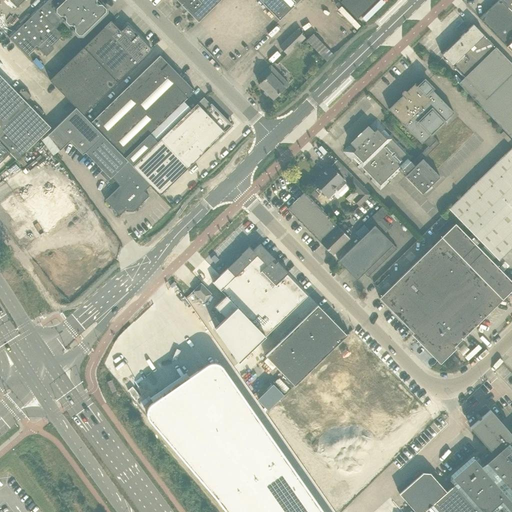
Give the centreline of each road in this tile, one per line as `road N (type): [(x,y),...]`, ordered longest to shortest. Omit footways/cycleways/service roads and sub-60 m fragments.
road 1 (unclassified): [(230,183),(429,384),(449,390),(470,380),(511,340)]
road 2 (tertiary): [(273,139),(418,0)]
road 3 (unclassified): [(138,0),(273,139)]
road 4 (secondary): [(155,511),(52,368)]
road 5 (unknown): [(402,44),(480,126),(445,170)]
road 6 (secondary): [(35,382),(124,511)]
road 7 (tertiary): [(52,368),(122,304),(144,269)]
road 8 (tertiary): [(144,269),(41,349)]
road 9 (tertiary): [(144,269),(230,183)]
